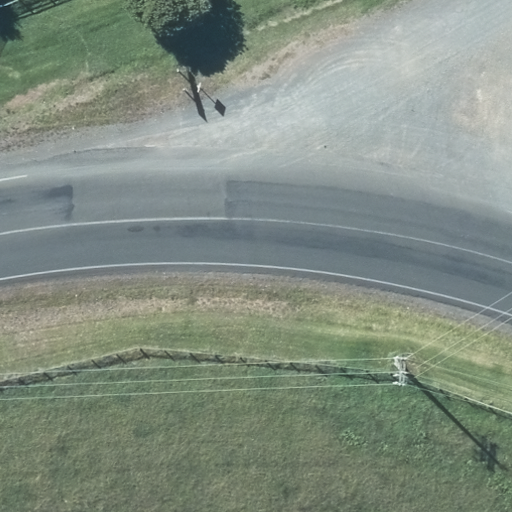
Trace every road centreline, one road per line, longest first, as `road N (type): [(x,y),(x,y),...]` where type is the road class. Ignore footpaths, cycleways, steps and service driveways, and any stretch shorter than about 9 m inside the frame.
road 1 (tertiary): [(365,232),(217,216),(0,234)]
road 2 (residential): [(365,232),(511,36)]
road 3 (tertiary): [(511,266),(365,232)]
